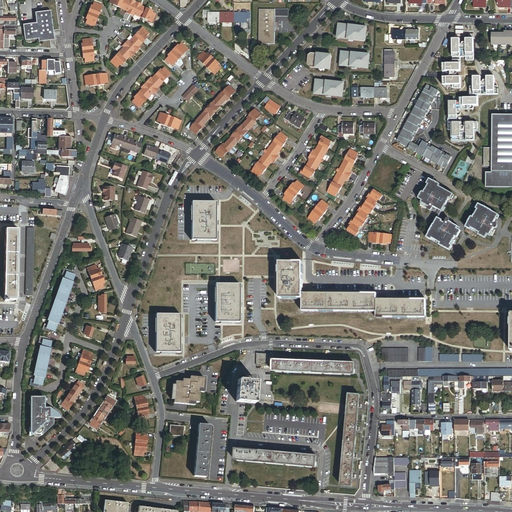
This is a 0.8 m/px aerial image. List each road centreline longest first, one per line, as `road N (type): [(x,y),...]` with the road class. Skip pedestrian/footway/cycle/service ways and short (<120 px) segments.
road 1 (residential): [(153,377),(238,346),(348,346),(365,352),(375,417)]
road 2 (residential): [(27,465),(75,425),(127,310)]
road 3 (tertiary): [(324,503),(154,488)]
road 4 (residential): [(127,310),(166,203),(196,155)]
road 5 (residential): [(73,205),(23,341)]
road 6 (residential): [(313,248),(454,265)]
road 7 (residential): [(375,417),(511,417)]
road 8 (residential): [(82,189),(127,310)]
road 9 (tertiary): [(154,488),(26,476)]
road 10 (residential): [(184,20),(104,118)]
road 11 (residential): [(313,248),(380,146)]
road 12 (tertiary): [(485,511),(364,506)]
